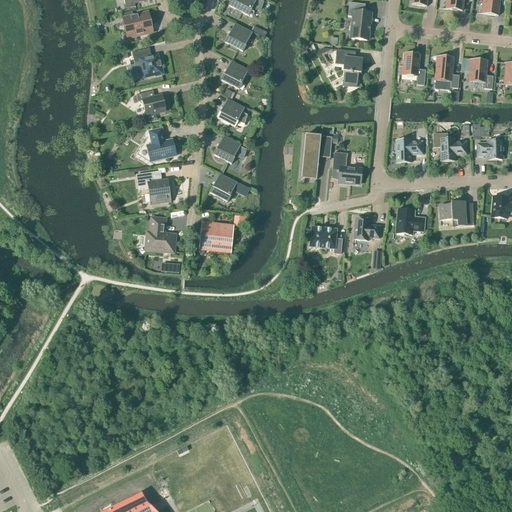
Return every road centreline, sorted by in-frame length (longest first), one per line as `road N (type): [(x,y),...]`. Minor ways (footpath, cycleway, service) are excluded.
road 1 (residential): [(189,231),(202,99),(193,23)]
road 2 (residential): [(376,185),(391,27)]
road 3 (residential): [(376,185),(511,181)]
road 4 (residential): [(511,41),(391,27)]
